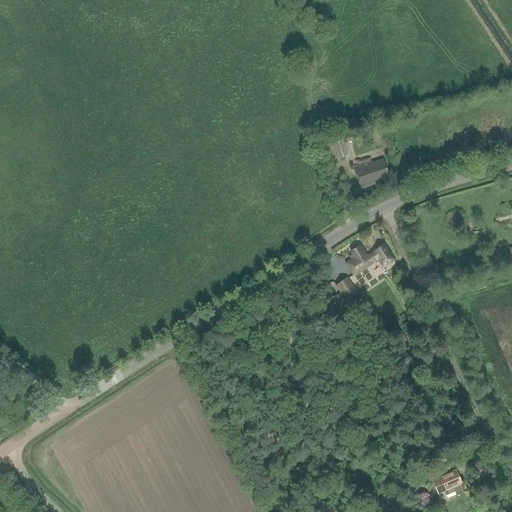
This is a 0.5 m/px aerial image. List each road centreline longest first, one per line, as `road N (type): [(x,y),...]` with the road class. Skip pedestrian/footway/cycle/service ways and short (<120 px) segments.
road 1 (tertiary): [(7,448),(354,224),(457,177),(511,163)]
road 2 (track): [(384,208),(511,500)]
